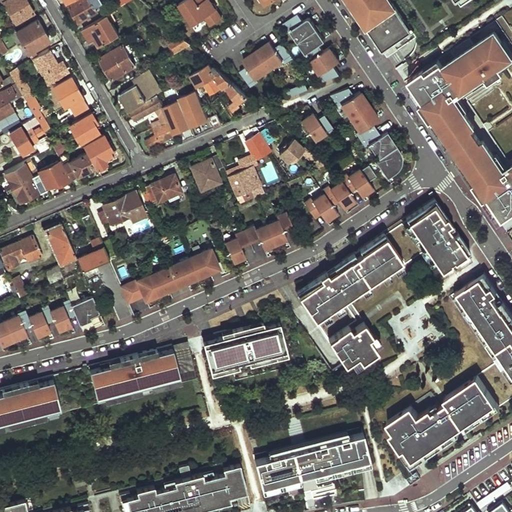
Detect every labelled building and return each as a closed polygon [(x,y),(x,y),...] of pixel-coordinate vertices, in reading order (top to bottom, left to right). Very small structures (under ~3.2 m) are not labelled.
[(0,0),(0,3),(2,2),(17,27),(34,17),(32,13),(33,12),(26,0),(0,0)] [(92,0),(78,0),(70,5),(80,20),(97,9),(92,0)] [(196,32),(223,15),(213,0),(176,0),(196,32)] [(349,0),(388,58),(417,39),(390,0),(349,0)] [(455,0),(462,9),(474,0),(455,0)] [(311,18),(304,22),(299,13),(283,24),(288,33),(291,30),(307,54),(304,56),(309,62),(311,60),(321,75),(318,77),(323,83),(341,76),(334,66),(340,62),(331,48),(325,52),(320,45),(326,41),(311,18)] [(106,14),(87,25),(95,38),(99,46),(119,35),(106,14)] [(150,20),(162,31),(167,26),(155,15),(150,20)] [(511,57),(511,30),(502,16),(408,79),(414,88),(419,95),(415,98),(447,146),(450,145),(453,150),(457,156),(456,158),(499,222),(511,212),(511,164),(504,170),(482,139),(480,140),(473,130),(475,128),(454,97),(485,76),(489,83),(503,73),(499,66),(511,57)] [(37,18),(15,31),(27,52),(49,40),(37,18)] [(82,28),(90,41),(95,38),(87,25),(82,28)] [(180,33),(168,41),(174,53),(191,43),(180,33)] [(283,42),(276,47),(272,41),(244,60),(248,66),(240,71),(251,86),(259,81),(256,77),(283,59),(286,63),(293,57),(283,42)] [(123,44),(100,57),(112,78),(135,65),(123,44)] [(57,63),(49,48),(33,58),(37,64),(38,67),(44,63),(47,69),(41,72),(49,84),(55,81),(53,79),(67,71),(62,60),(57,63)] [(207,64),(220,84),(222,87),(226,85),(234,101),(229,104),(232,110),(249,96),(211,61),(207,64)] [(38,67),(37,64),(35,65),(40,73),(41,72),(47,69),(44,63),(38,67)] [(193,72),(195,78),(192,79),(194,85),(212,75),(218,85),(220,84),(207,64),(193,72)] [(17,67),(9,71),(14,81),(24,99),(31,95),(33,94),(17,67)] [(132,77),(136,84),(131,87),(137,98),(126,105),(129,108),(157,91),(145,70),(132,77)] [(187,80),(192,92),(196,89),(194,85),(192,79),(190,74),(185,77),(187,80)] [(88,106),(70,76),(53,86),(64,106),(67,104),(73,115),(88,106)] [(179,80),(157,94),(160,103),(174,94),(177,101),(187,95),(181,83),(179,80)] [(24,99),(14,81),(2,88),(2,89),(0,90),(0,115),(13,108),(7,98),(16,94),(23,107),(14,113),(15,116),(8,120),(12,128),(34,116),(24,99)] [(309,89),(306,82),(285,91),(289,96),(309,89)] [(131,87),(120,93),(126,105),(137,98),(131,87)] [(414,88),(410,91),(415,98),(419,95),(414,88)] [(190,92),(193,100),(200,97),(196,89),(192,92),(190,92)] [(359,92),(353,96),(348,89),(330,97),(338,108),(341,105),(360,132),(356,134),(365,148),(369,145),(378,159),(375,161),(387,179),(395,173),(398,170),(400,167),(401,164),(402,160),(401,156),(401,154),(400,153),(399,151),(396,147),(389,136),(387,132),(381,137),(372,124),(378,120),(372,110),(359,92)] [(157,94),(135,107),(140,115),(155,106),(161,123),(168,120),(160,103),(157,94)] [(37,104),(31,95),(24,99),(34,116),(38,123),(40,126),(43,132),(45,130),(45,125),(33,106),(37,104)] [(101,130),(91,111),(69,123),(79,142),(101,130)] [(208,116),(213,128),(221,125),(216,112),(208,116)] [(313,113),(301,122),(313,139),(325,131),(329,137),(335,133),(325,117),(318,121),(313,113)] [(38,123),(34,116),(12,128),(13,129),(9,131),(21,152),(33,145),(25,132),(38,123)] [(177,119),(169,122),(174,135),(183,132),(177,119)] [(152,127),(155,135),(144,141),(148,148),(174,135),(169,122),(168,120),(161,123),(152,127)] [(259,128),(267,141),(274,138),(266,124),(259,128)] [(43,132),(40,126),(32,131),(35,138),(44,134),(43,132)] [(272,151),(259,132),(249,138),(257,151),(243,157),(245,162),(247,166),(226,175),(235,196),(250,189),(253,197),(263,193),(252,167),(263,163),(261,158),(272,151)] [(103,134),(84,145),(88,152),(96,166),(96,167),(106,162),(103,158),(114,152),(103,134)] [(51,145),(45,136),(33,143),(39,152),(51,145)] [(57,154),(66,149),(59,137),(50,143),(57,154)] [(294,137),(278,154),(287,161),(295,152),(297,154),(300,150),(304,146),(294,137)] [(300,150),(318,168),(326,165),(304,146),(300,150)] [(96,166),(88,152),(70,160),(66,152),(57,157),(69,178),(76,174),(77,176),(96,166)] [(103,158),(106,162),(116,157),(114,152),(103,158)] [(217,153),(189,165),(200,190),(220,181),(215,169),(222,166),(217,153)] [(29,157),(3,171),(11,185),(37,172),(29,157)] [(68,179),(57,160),(38,170),(48,189),(68,179)] [(375,161),(369,165),(376,177),(380,183),(387,179),(375,161)] [(245,162),(224,170),(226,175),(247,166),(245,162)] [(376,177),(369,165),(361,170),(360,169),(349,177),(346,173),(339,178),(341,181),(330,189),(328,185),(321,190),(323,193),(312,200),(310,197),(303,202),(314,218),(321,214),(325,220),(337,212),(332,206),(339,202),(343,208),(355,200),(351,194),(357,190),(361,196),(373,188),(369,182),(376,177)] [(19,200),(39,190),(38,189),(45,185),(37,172),(11,185),(19,200)] [(173,174),(143,187),(151,203),(181,191),(173,174)] [(134,190),(101,203),(111,224),(124,219),(123,216),(128,214),(132,213),(135,218),(144,214),(134,190)] [(441,270),(456,260),(465,253),(469,251),(454,228),(434,198),(405,218),(441,270)] [(231,201),(222,205),(223,208),(224,209),(233,206),(231,201)] [(291,223),(285,210),(234,233),(236,237),(224,242),(233,261),(245,256),(240,245),(258,237),(263,248),(286,238),(281,227),(291,223)] [(44,229),(59,263),(74,256),(60,222),(44,229)] [(403,261),(384,233),(296,293),(315,321),(403,261)] [(32,234),(0,247),(0,251),(7,268),(11,267),(10,264),(17,262),(15,258),(24,255),(26,260),(41,254),(32,234)] [(97,247),(76,257),(81,268),(108,257),(102,242),(100,239),(95,241),(97,247)] [(102,242),(108,257),(115,254),(109,239),(102,242)] [(217,263),(210,248),(121,287),(128,302),(143,295),(145,300),(169,289),(167,285),(185,277),(186,282),(209,272),(208,267),(217,263)] [(465,253),(456,260),(460,266),(469,260),(465,253)] [(56,265),(43,271),(49,284),(62,279),(56,265)] [(484,273),(457,291),(475,318),(479,323),(511,371),(511,313),(492,284),(484,273)] [(10,278),(18,296),(26,292),(18,275),(10,278)] [(186,282),(185,277),(167,285),(169,289),(186,282)] [(457,291),(453,294),(471,320),(475,318),(457,291)] [(98,309),(92,295),(71,304),(69,299),(62,302),(63,305),(50,310),(47,305),(40,308),(41,311),(28,316),(25,309),(17,312),(18,315),(0,322),(0,343),(0,345),(27,333),(24,326),(32,323),(37,335),(50,329),(47,322),(54,319),(58,330),(72,324),(69,317),(75,314),(79,324),(91,319),(89,313),(98,309)] [(280,323),(264,326),(263,322),(232,330),(233,334),(214,339),(203,342),(212,375),(239,368),(238,363),(249,361),(259,358),(260,362),(277,358),(276,354),(287,351),(280,323)] [(349,326),(328,340),(346,365),(359,357),(363,362),(378,352),(370,338),(373,336),(364,323),(352,331),(349,326)] [(511,371),(479,323),(475,326),(511,380),(511,371)] [(181,343),(172,345),(173,350),(181,378),(182,383),(197,379),(187,342),(181,343)] [(173,350),(158,354),(157,350),(120,359),(121,363),(90,372),(97,400),(114,395),(115,400),(131,395),(130,391),(140,388),(151,386),(152,390),(169,386),(167,382),(181,378),(173,350)] [(499,407),(477,376),(444,398),(447,402),(432,412),(430,408),(418,416),(411,406),(387,423),(393,432),(390,434),(402,451),(410,462),(409,462),(412,467),(499,407)] [(61,409),(53,381),(29,387),(28,383),(11,387),(12,392),(0,394),(0,424),(3,424),(4,428),(35,420),(34,416),(61,409)] [(269,456),(271,460),(278,458),(277,454),(293,450),(306,446),(318,443),(319,448),(326,446),(324,441),(340,438),(341,442),(348,440),(347,436),(346,431),(268,451),(269,456)] [(254,460),(261,485),(299,475),(312,472),(369,458),(362,432),(347,436),(348,440),(341,442),(340,438),(324,441),(326,446),(319,448),(318,443),(306,446),(293,450),(277,454),(278,458),(271,460),(269,456),(254,460)] [(369,458),(312,472),(314,478),(371,464),(369,458)] [(164,511),(247,491),(239,462),(223,467),(224,472),(203,477),(202,472),(191,475),(181,477),(174,479),(175,484),(155,489),(154,484),(136,489),(137,494),(130,496),(129,491),(118,494),(122,511),(164,511)] [(181,477),(191,475),(188,464),(179,466),(181,477)] [(299,475),(261,485),(262,492),(301,482),(299,475)] [(184,511),(248,496),(247,491),(164,511),(184,511)] [(511,511),(511,508),(510,510),(502,499),(487,510),(487,511),(511,511)] [(90,511),(88,501),(77,504),(79,509),(72,511),(71,506),(53,510),(53,511),(28,511),(25,502),(0,508),(0,511),(90,511)] [(477,511),(471,503),(458,511),(477,511)]
